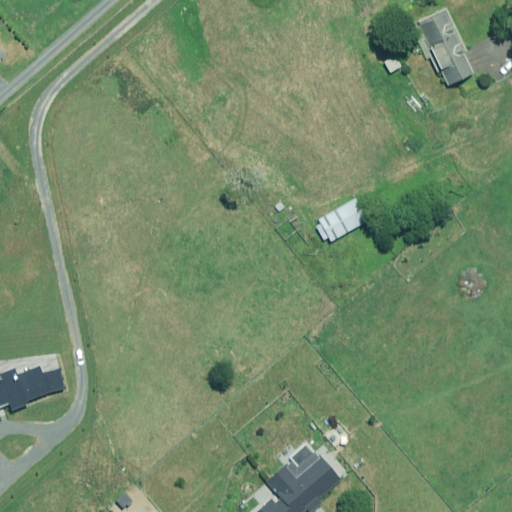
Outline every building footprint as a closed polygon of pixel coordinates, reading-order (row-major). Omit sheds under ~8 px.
[(450,6),(446,8),(410,25),(426,62),(434,58),(446,86),(475,74),(466,53),(470,51),(450,6)] [(28,50),(2,19),(0,21),(0,32),(20,56),(28,50)] [(401,67),(395,57),(383,63),(388,74),(401,67)] [(317,220),(320,224),(315,227),(324,243),(329,240),(330,243),(368,222),(355,199),(317,220)] [(304,511),(307,510),(308,511),(314,511),(323,505),(319,500),(341,481),(316,452),(297,468),(291,461),(266,482),(278,496),(258,511),(304,511)] [(128,494),(117,503),(124,511),(135,503),(128,494)]
